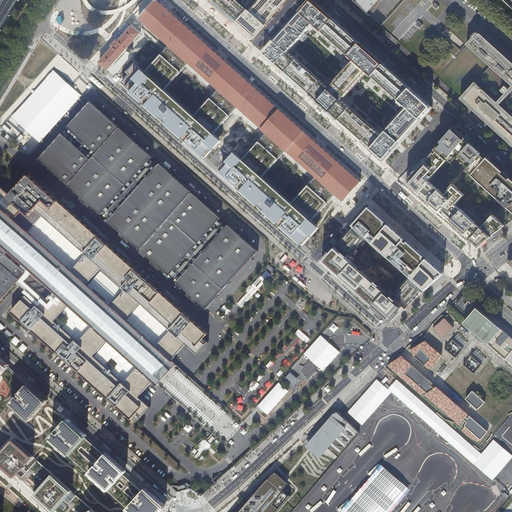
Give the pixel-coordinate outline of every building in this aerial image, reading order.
[(158,0),(154,0),(139,19),(169,46),(189,63),(218,89),(238,107),(260,127),(266,133),(286,150),(286,151),(315,177),(335,195),(343,201),(344,200),(343,200),(359,182),(360,181),(304,131),(278,108),(158,0)] [(284,0),(203,0),(249,40),(284,0)] [(309,0),(262,53),(384,161),(432,107),(311,0),(309,0)] [(351,0),(366,13),(377,0),(351,0)] [(141,33),(132,25),(118,40),(117,39),(111,46),(112,47),(99,62),(107,70),(129,46),(131,47),(133,44),(132,43),(141,33)] [(511,145),(511,62),(478,31),(476,33),(475,32),(471,36),(472,37),(466,44),(490,65),(460,98),(499,133),(511,145)] [(189,63),(169,46),(145,72),(137,65),(122,83),(207,158),(222,141),(214,134),(238,107),(218,89),(195,115),(166,90),(189,63)] [(206,308),(257,250),(249,242),(252,239),(241,229),(238,232),(213,210),(216,207),(205,197),(202,201),(181,182),(184,179),(174,170),(171,173),(141,147),(144,144),(134,134),(131,137),(111,119),(114,116),(102,106),(99,109),(91,101),(40,158),(48,166),(46,169),(54,177),(57,174),(82,196),(79,199),(88,207),(91,204),(121,231),(119,235),(128,243),(130,240),(152,259),(150,262),(159,270),(161,268),(188,292),(186,294),(195,303),(197,300),(206,308)] [(471,142),(454,127),(435,149),(446,160),(459,145),(464,150),(471,142)] [(286,150),(266,133),(243,159),(235,153),(220,170),(304,245),(320,227),(312,221),(335,195),(315,177),(293,202),(263,176),(286,151),(286,150)] [(469,171),(473,174),(488,157),(471,142),(464,150),(477,161),(469,171)] [(429,201),(439,190),(428,181),(447,160),(446,160),(435,149),(406,181),(429,201)] [(511,179),(488,157),(473,174),(511,209),(511,179)] [(187,344),(198,354),(208,342),(208,341),(206,344),(202,340),(208,334),(30,175),(11,196),(0,185),(0,301),(26,273),(18,266),(22,262),(54,291),(39,307),(26,295),(11,312),(131,419),(137,413),(141,416),(139,419),(151,407),(139,396),(154,380),(172,361),(187,344)] [(439,190),(429,201),(451,221),(461,209),(456,205),(464,194),(454,185),(445,195),(439,190)] [(370,207),(354,225),(426,289),(444,273),(370,207)] [(504,225),(493,215),(481,227),(461,209),(451,221),(479,245),(504,225)] [(322,226),(302,247),(311,255),(333,231),(330,227),(327,231),(322,226)] [(365,240),(351,228),(338,242),(351,254),(365,240)] [(359,268),(335,246),(322,261),(391,322),(405,309),(379,286),(380,285),(376,281),(375,282),(363,272),(364,270),(360,266),(359,268)] [(306,294),(330,294),(330,291),(327,291),(278,248),(274,253),(274,256),(270,260),(270,263),(306,294)] [(323,249),(315,258),(320,262),(327,254),(323,249)] [(423,292),(407,277),(394,292),(409,305),(423,292)] [(468,310),(472,305),(467,302),(462,297),(458,302),(458,303),(455,306),(464,313),(467,310),(468,310)] [(488,345),(501,330),(476,308),(461,325),(463,323),(488,345)] [(445,318),(434,329),(443,338),(455,328),(445,318)] [(511,351),(511,339),(501,330),(488,345),(505,360),(511,351)] [(446,349),(457,358),(468,343),(457,334),(446,349)] [(443,356),(426,341),(411,351),(416,358),(432,371),(443,356)] [(463,364),(474,375),(488,362),(478,350),(463,364)] [(395,360),(388,365),(392,370),(423,396),(426,395),(464,428),(463,432),(474,441),(481,443),(488,433),(437,388),(435,389),(431,387),(433,384),(402,356),(395,360)] [(0,394),(10,404),(29,421),(47,401),(27,383),(8,367),(0,359),(0,394)] [(177,365),(172,361),(154,380),(159,385),(168,375),(177,365)] [(296,376),(291,372),(286,378),(291,382),(296,376)] [(427,414),(395,388),(379,408),(403,427),(408,421),(411,424),(417,416),(422,420),(427,414)] [(486,403),(473,391),(466,399),(479,411),(486,403)] [(359,432),(336,411),(303,444),(313,452),(323,441),(340,456),(361,434),(359,432)] [(127,508),(131,511),(159,511),(165,506),(144,488),(126,472),(104,453),(86,436),(67,419),(50,439),(68,456),(87,473),(109,492),(127,508)] [(328,489),(335,495),(382,440),(376,434),(328,489)] [(95,511),(91,508),(76,495),(51,473),(34,457),(13,438),(0,453),(0,461),(17,477),(34,492),(56,511),(95,511)] [(457,481),(462,476),(457,470),(452,475),(457,481)] [(291,496),(270,474),(252,490),(254,493),(242,507),(237,511),(264,511),(270,505),(277,511),(291,496)] [(349,496),(333,511),(347,511),(356,502),(349,496)]
